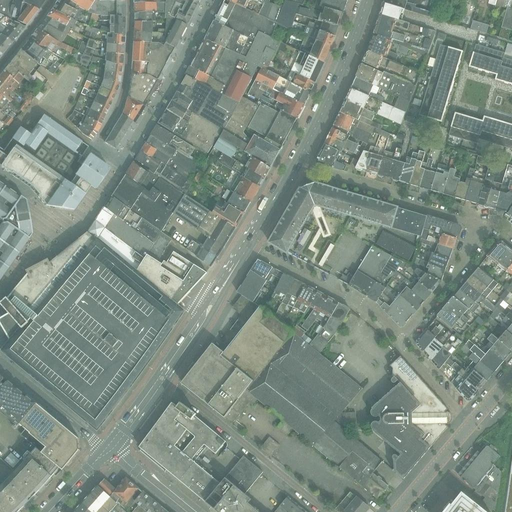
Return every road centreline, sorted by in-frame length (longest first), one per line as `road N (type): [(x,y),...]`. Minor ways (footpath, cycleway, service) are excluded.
road 1 (residential): [(161,375),(326,511)]
road 2 (unknown): [(93,284),(151,194),(228,249)]
road 3 (residential): [(296,164),(479,221)]
road 4 (residential): [(401,339),(369,306),(245,245)]
road 5 (tertiary): [(296,164),(367,0)]
road 6 (tertiary): [(161,375),(245,245)]
road 7 (residential): [(401,339),(466,260),(479,221)]
road 8 (residential): [(0,361),(107,449)]
road 9 (unknown): [(119,378),(97,397),(44,357),(39,346),(57,325)]
